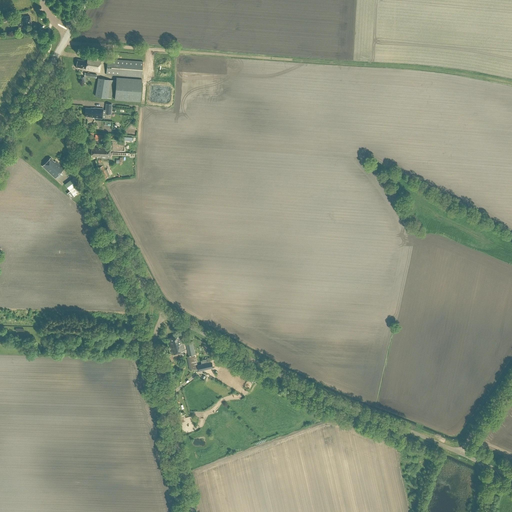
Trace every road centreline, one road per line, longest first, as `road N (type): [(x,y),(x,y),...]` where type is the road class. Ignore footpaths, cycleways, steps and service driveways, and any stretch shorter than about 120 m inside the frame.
road 1 (unclassified): [(460,453),(309,390),(164,312)]
road 2 (unclassified): [(164,312),(79,161),(48,67)]
road 3 (track): [(63,41),(289,60)]
road 4 (unclassified): [(193,511),(155,345),(164,312)]
